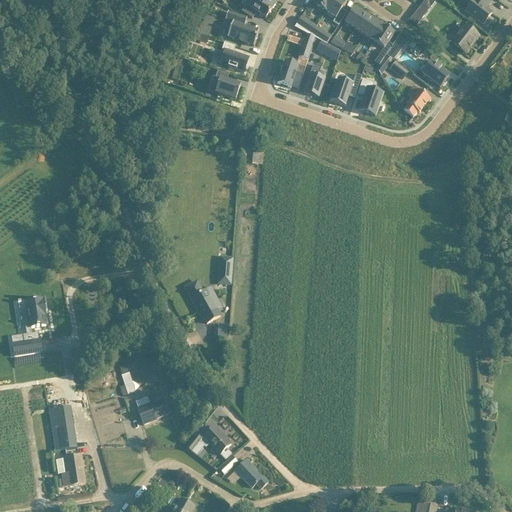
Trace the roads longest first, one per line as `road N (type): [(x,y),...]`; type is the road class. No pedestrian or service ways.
road 1 (track): [(80,142),(113,131),(202,126),(373,177),(431,182),(463,172),(511,135)]
road 2 (unclassified): [(505,511),(487,496),(461,490),(310,491),(246,507),(170,464),(130,496),(95,498)]
road 3 (track): [(310,491),(216,394),(152,280),(116,187),(80,142)]
road 4 (residential): [(511,24),(435,125),(405,143),(260,92),(276,34),(300,0)]
